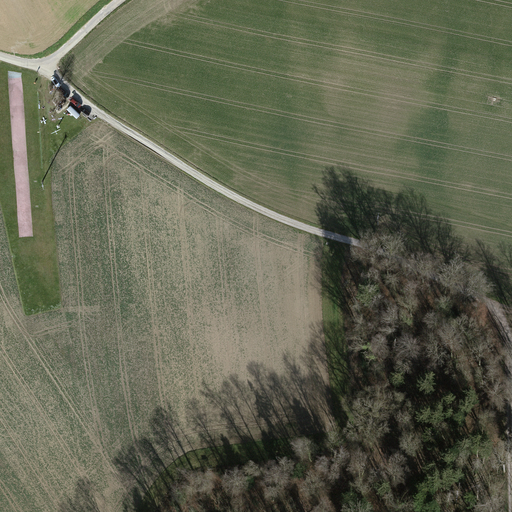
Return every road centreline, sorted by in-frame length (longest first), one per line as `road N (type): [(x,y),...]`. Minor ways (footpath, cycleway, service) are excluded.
road 1 (track): [(46,61),(87,103),(239,199),(498,305),(508,342),(511,443)]
road 2 (track): [(119,0),(46,61),(0,54)]
